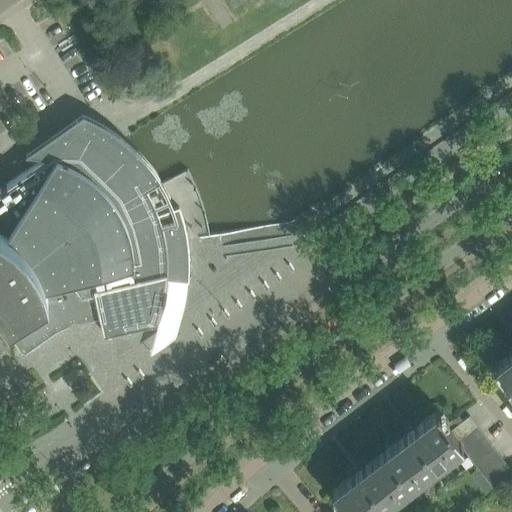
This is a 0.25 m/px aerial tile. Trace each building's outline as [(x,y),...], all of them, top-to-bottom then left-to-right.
[(32,154),(34,156),(36,155),(45,156),(0,187),(0,328),(3,326),(22,353),(54,331),(57,329),(61,327),(64,326),(68,324),(72,323),(100,317),(103,332),(111,330),(157,320),(162,303),(163,300),(164,294),(165,292),(166,286),(166,279),(177,280),(188,281),(189,273),(189,264),(189,256),(189,253),(188,247),(187,239),(193,238),(199,237),(209,236),(209,235),(201,237),(200,236),(198,223),(197,219),(193,208),(189,196),(181,178),(164,186),(162,184),(161,184),(159,181),(153,172),(146,162),(139,154),(131,146),(123,138),(123,137),(117,133),(116,132),(108,126),(100,121),(91,117),(83,113),(81,114),(25,153),(30,154),(32,154)] [(177,281),(167,280),(167,285),(166,288),(166,292),(165,295),(164,301),(149,354),(176,335),(181,319),(184,308),(185,301),(186,295),(187,290),(188,285),(188,282),(177,281)] [(511,352),(494,366),(497,369),(497,368),(511,386),(511,352)] [(451,430),(446,425),(439,414),(437,410),(384,450),(409,484),(461,445),(462,444),(460,440),(459,441),(458,440),(451,430)] [(470,416),(451,430),(458,440),(477,426),(470,416)] [(465,449),(484,435),(477,426),(458,440),(459,441),(460,440),(462,444),(461,445),(465,449)] [(472,459),(491,445),(484,435),(465,449),(472,459)] [(479,468),(498,454),(491,445),(472,459),(479,468)] [(334,493),(345,508),(348,511),(371,511),(409,484),(384,450),(331,491),(333,493),(334,493)] [(486,478),(505,464),(498,454),(479,468),(486,477),(486,478)] [(511,472),(505,464),(486,478),(487,478),(494,487),(511,473),(511,472)] [(486,477),(478,483),(485,494),(494,487),(487,478),(486,478),(486,477)]
